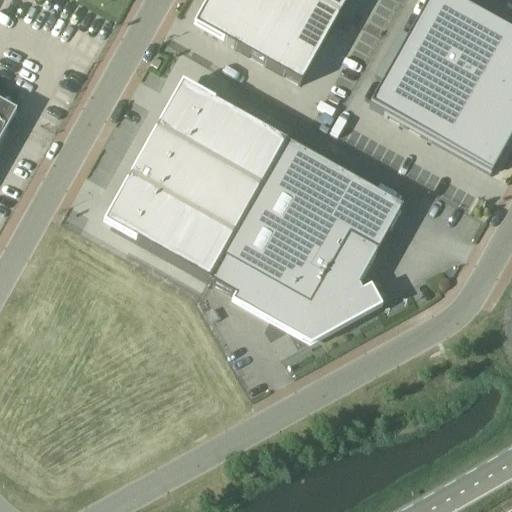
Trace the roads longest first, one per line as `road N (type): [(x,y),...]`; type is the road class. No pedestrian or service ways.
road 1 (unclassified): [(511,230),(454,318),(106,511)]
road 2 (unclassified): [(0,284),(158,0)]
